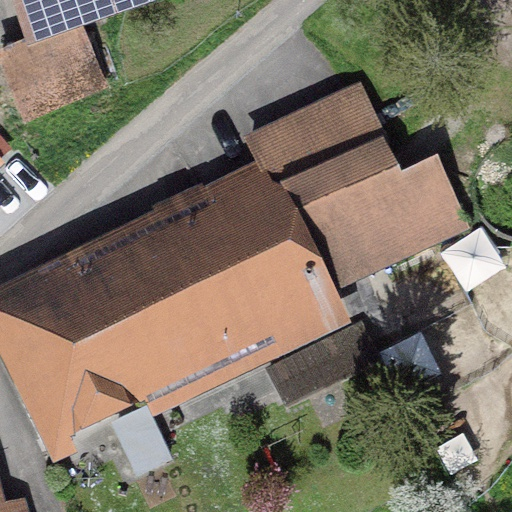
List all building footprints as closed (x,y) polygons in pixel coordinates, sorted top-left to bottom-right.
[(174,0),(10,0),(25,45),(27,50),(84,31),(174,0)] [(25,45),(0,55),(0,69),(25,124),(107,89),(84,31),(27,50),(25,45)] [(383,139),(387,137),(362,84),(243,140),(255,166),(204,191),(202,187),(152,211),(155,217),(0,290),(0,360),(52,470),(77,459),(72,447),(113,427),(137,478),(172,462),(154,423),(265,371),(351,330),(350,327),(337,299),(471,235),(436,160),(401,177),(383,139)] [(351,330),(265,371),(284,411),(382,364),(362,322),(350,327),(351,330)] [(0,511),(27,511),(25,502),(5,507),(0,488),(0,511)]
